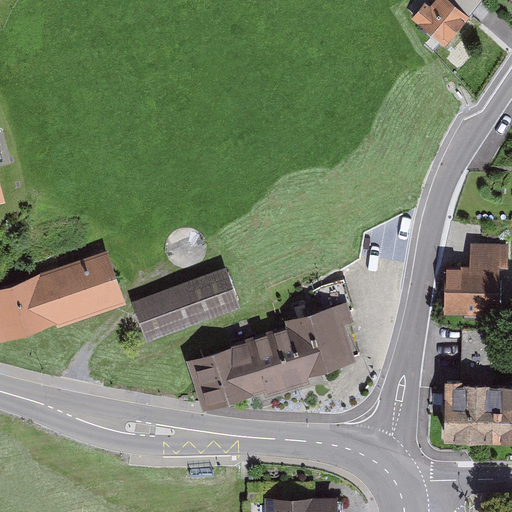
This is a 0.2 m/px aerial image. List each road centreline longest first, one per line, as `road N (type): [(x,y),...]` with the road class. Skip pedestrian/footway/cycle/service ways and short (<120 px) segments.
road 1 (tertiary): [(378,465),(449,184),(511,75)]
road 2 (secondary): [(378,465),(345,448),(141,428),(0,390)]
